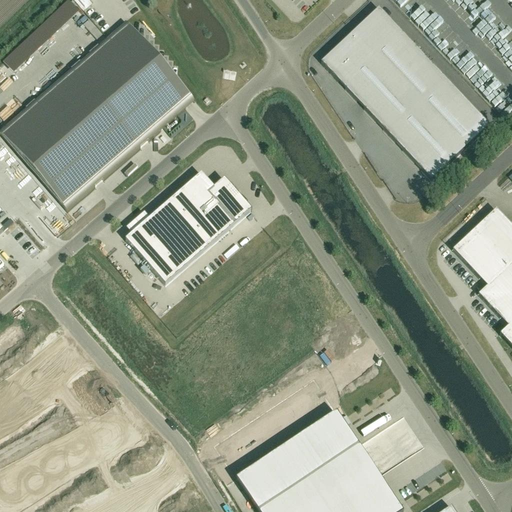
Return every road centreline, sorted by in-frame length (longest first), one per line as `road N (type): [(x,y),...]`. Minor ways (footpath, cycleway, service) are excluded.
road 1 (unclassified): [(488,505),(225,114)]
road 2 (unclassified): [(221,511),(183,449),(33,281)]
road 3 (unclassified): [(33,281),(225,114)]
road 4 (unclassified): [(283,64),(406,249)]
road 5 (unclassified): [(406,249),(511,405)]
road 6 (unclassified): [(511,151),(406,249)]
